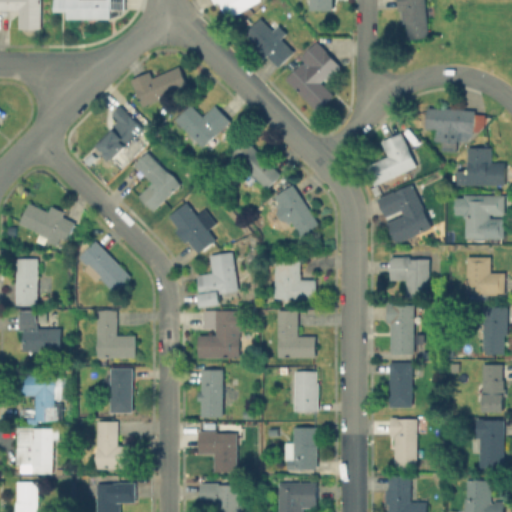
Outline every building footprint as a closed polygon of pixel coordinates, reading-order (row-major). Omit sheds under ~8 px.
[(0,10),(0,0),(43,0),(43,30),(21,29),(22,11),(0,10)] [(70,19),(70,12),(57,12),(57,0),(127,0),(127,11),(122,10),(122,16),(113,19),(70,19)] [(218,4),(215,0),(262,0),(231,19),(221,2),(218,4)] [(317,10),(317,0),(338,0),(338,10),(317,10)] [(403,11),(401,0),(427,0),(432,37),(412,39),(410,24),(407,24),(405,11),(403,11)] [(281,68),(248,34),(264,19),(276,30),(280,26),(289,35),(283,40),(296,53),(281,68)] [(320,111),(289,78),(304,64),(309,68),(311,66),(303,58),(318,42),(343,67),(330,79),(329,77),(324,82),(336,95),(320,111)] [(292,69),(289,66),(295,61),(297,64),(292,69)] [(145,107),(133,80),(152,72),(155,79),(182,67),(192,86),(145,107)] [(205,148),(178,120),(193,105),(205,118),(217,106),(232,121),(205,148)] [(108,155),(111,153),(102,144),(121,122),(114,115),(122,106),(147,129),(116,163),(108,155)] [(482,132),(478,132),(471,142),(461,141),(460,152),(446,151),(447,142),(438,141),(439,130),(430,129),(432,108),(449,110),(449,108),(479,111),(478,114),(489,115),(488,117),(495,117),(488,125),(482,132)] [(380,186),(372,166),(391,158),(384,142),(406,133),(421,166),(380,186)] [(244,166),(236,174),(226,163),(249,139),(284,173),(269,190),(258,179),(252,185),(247,180),(252,174),(244,166)] [(459,185),(459,171),(471,171),(471,148),(494,149),(494,164),(508,164),(508,185),(459,185)] [(182,185),(156,210),(142,196),(154,183),(137,166),(150,152),(182,185)] [(401,242),(393,223),(408,216),(406,210),(390,216),(383,199),(416,185),(435,227),(401,242)] [(295,186),(308,207),(314,203),(317,208),(312,212),(320,225),(304,235),(294,221),(291,223),(279,204),(282,202),(278,197),(295,186)] [(507,196),(508,215),(506,215),(506,216),(497,216),(497,215),(494,215),(494,219),(508,219),(509,238),(468,239),(469,220),(468,219),(468,195),(507,196)] [(172,216),(190,203),(200,215),(208,209),(220,224),(212,229),(218,237),(216,239),(218,241),(201,254),(192,243),(190,245),(179,231),(182,229),(172,216)] [(51,242),(53,238),(23,223),(33,204),(51,213),(55,206),(67,212),(65,217),(77,223),(69,241),(71,242),(67,249),(51,242)] [(81,246),(79,238),(87,236),(89,244),(81,246)] [(226,246),(225,243),(236,238),(238,241),(226,246)] [(116,292),(102,278),(99,282),(86,269),(90,266),(82,257),(99,240),(134,276),(116,292)] [(205,307),(201,276),(217,274),(214,256),(236,252),(242,291),(224,294),(226,305),(205,307)] [(471,294),(471,257),(495,257),(495,273),(509,273),(509,295),(492,294),(492,301),(479,300),(479,294),(471,294)] [(393,281),(393,258),(411,258),(411,260),(430,260),(429,299),(408,298),(408,281),(393,281)] [(19,305),(19,260),(41,260),(41,305),(19,305)] [(278,297),(279,260),(304,261),(303,281),(318,282),(317,301),(301,300),(301,298),(278,297)] [(394,354),(394,323),(389,323),(389,303),(397,303),(397,305),(418,305),(419,354),(394,354)] [(488,353),(488,331),(482,331),(482,321),(489,321),(489,308),(511,308),(511,336),(508,336),(508,354),(488,353)] [(203,357),(203,335),(220,335),(220,328),(207,328),(208,310),(247,311),(246,332),(244,332),(243,357),(203,357)] [(28,351),(28,330),(23,330),(23,311),(39,311),(39,314),(42,328),(64,328),(64,351),(28,351)] [(100,358),(101,311),(118,311),(118,336),(138,336),(138,358),(100,358)] [(281,356),(282,311),(300,311),(300,336),(320,337),(320,357),(281,356)] [(248,323),(248,312),(256,312),(256,324),(248,323)] [(394,408),(395,363),(416,363),(417,408),(394,408)] [(456,363),(464,363),(464,372),(456,373),(456,363)] [(205,416),(205,401),(201,401),(201,392),(205,393),(205,370),(210,370),(210,364),(225,364),(225,370),(226,370),(226,416),(205,416)] [(487,365),(507,364),(508,380),(509,380),(509,389),(511,389),(510,413),(489,413),(487,365)] [(115,413),(115,389),(109,389),(109,377),(114,377),(114,368),(136,368),(136,413),(115,413)] [(297,411),(298,372),(320,372),(320,383),(322,383),(322,411),(297,411)] [(29,425),(29,419),(37,419),(37,395),(19,395),(19,375),(55,375),(55,404),(65,404),(65,420),(40,420),(40,425),(29,425)] [(227,399),(227,389),(238,389),(238,399),(227,399)] [(247,418),(247,408),(255,409),(255,418),(247,418)] [(399,467),(398,436),(393,436),(392,417),(401,417),(401,419),(421,419),(422,467),(399,467)] [(485,468),(484,453),(477,453),(477,439),(480,439),(481,421),(509,420),(510,468),(485,468)] [(100,469),(100,422),(121,421),(121,447),(139,448),(139,469),(100,469)] [(289,469),(289,444),(296,444),(297,427),(318,427),(318,446),(319,446),(319,469),(289,469)] [(20,467),(20,428),(37,428),(37,429),(62,428),(62,440),(57,441),(56,474),(36,474),(36,473),(25,473),(25,467),(20,467)] [(271,437),(271,429),(280,429),(280,437),(271,437)] [(216,472),(217,454),(201,454),(201,431),(218,431),(218,433),(238,434),(237,472),(216,472)] [(58,475),(58,468),(72,469),(72,476),(58,475)] [(392,511),(393,505),(390,505),(390,491),(392,491),(392,476),(414,476),(413,503),(430,504),(430,511),(392,511)] [(469,511),(470,499),(471,499),(471,480),(495,481),(495,504),(498,504),(498,502),(508,503),(508,511),(469,511)] [(19,511),(20,483),(40,483),(40,511),(19,511)] [(100,511),(101,483),(120,484),(120,483),(137,483),(137,504),(122,503),(122,511),(100,511)] [(219,511),(219,503),(202,503),(202,483),(220,483),(220,485),(240,486),(241,506),(247,506),(247,511),(219,511)] [(283,511),(283,483),(320,483),(320,508),(307,508),(307,511),(283,511)]
